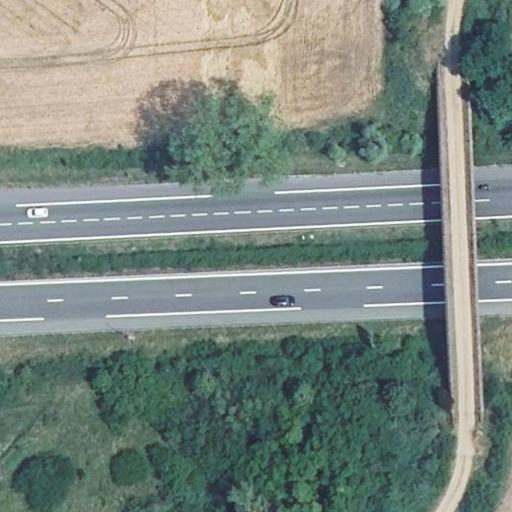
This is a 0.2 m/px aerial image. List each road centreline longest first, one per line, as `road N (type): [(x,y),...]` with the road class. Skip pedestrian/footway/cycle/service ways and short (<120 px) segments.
road 1 (track): [(455,0),(449,65),(465,428),(455,489),(439,511)]
road 2 (motorway): [(511,205),(0,229)]
road 3 (motorway): [(0,309),(511,288)]
